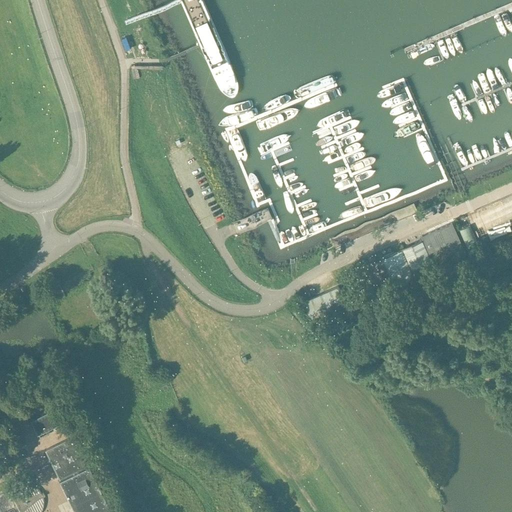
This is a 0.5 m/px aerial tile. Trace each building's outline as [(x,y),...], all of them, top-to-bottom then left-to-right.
[(179,0),(182,7),(199,45),(218,85),(221,90),(224,93),(229,95),(232,95),(234,95),(236,93),(237,89),(238,86),(236,76),(201,0),(179,0)] [(465,255),(451,224),(419,238),(420,241),(433,269),(465,255)] [(433,269),(420,241),(381,258),(394,286),(433,269)] [(347,306),(338,286),(301,303),(310,323),(347,306)] [(369,296),(364,286),(357,290),(361,300),(369,296)] [(61,423),(54,409),(31,420),(38,435),(61,423)] [(112,511),(87,460),(75,435),(45,450),(75,511),(112,511)]
